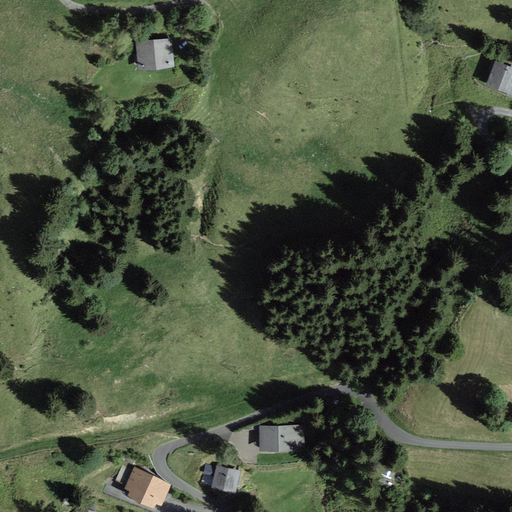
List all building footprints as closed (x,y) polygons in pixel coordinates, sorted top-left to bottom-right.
[(177,68),(174,39),(138,43),(141,72),(177,68)] [(511,82),(511,68),(496,62),(488,83),(509,91),(511,82)] [(262,449),(303,448),(303,427),(262,427),(262,449)] [(210,483),(216,461),(207,459),(202,480),(210,483)] [(241,470),(216,464),(211,486),(235,492),(241,470)] [(126,487),(162,503),(171,484),(135,468),(126,487)] [(75,511),(98,511),(95,511),(97,504),(85,500),(83,508),(77,507),(75,511)]
